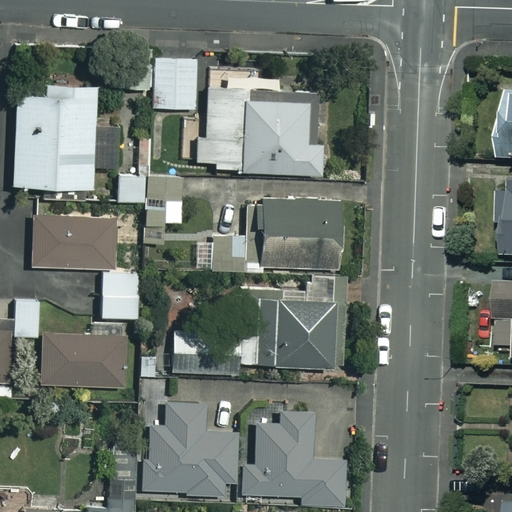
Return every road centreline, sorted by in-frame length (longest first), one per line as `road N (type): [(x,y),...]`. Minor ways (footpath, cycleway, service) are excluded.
road 1 (tertiary): [(404,511),(421,4)]
road 2 (tertiary): [(278,0),(421,4)]
